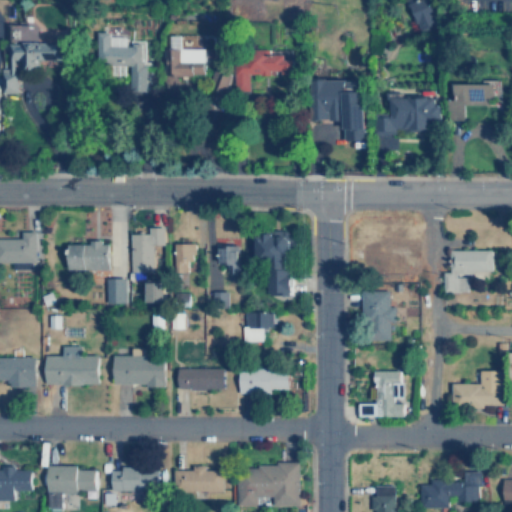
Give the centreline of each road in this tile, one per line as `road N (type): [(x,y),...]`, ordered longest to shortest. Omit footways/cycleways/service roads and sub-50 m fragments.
road 1 (residential): [(0,426),(511,429)]
road 2 (tertiary): [(0,192),(511,190)]
road 3 (tertiary): [(326,511),(325,193)]
road 4 (residential): [(431,429),(430,191)]
